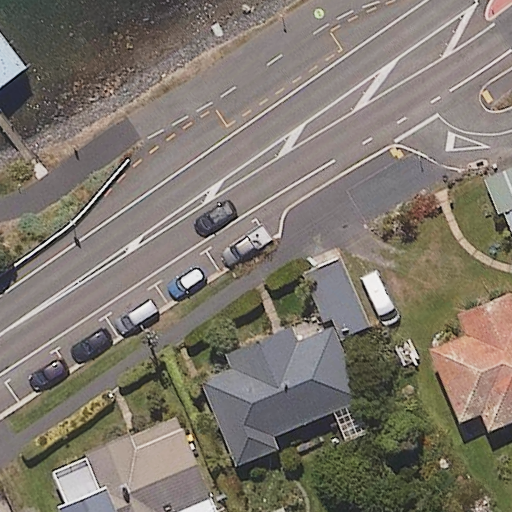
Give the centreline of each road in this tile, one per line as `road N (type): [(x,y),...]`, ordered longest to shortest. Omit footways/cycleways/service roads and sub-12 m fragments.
road 1 (secondary): [(404,68),(0,335)]
road 2 (residential): [(511,131),(457,130),(404,68)]
